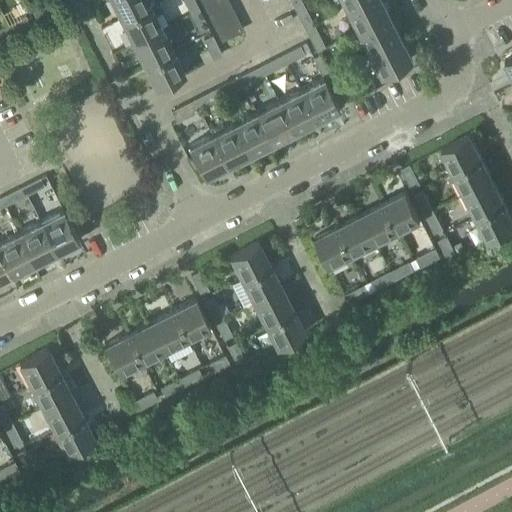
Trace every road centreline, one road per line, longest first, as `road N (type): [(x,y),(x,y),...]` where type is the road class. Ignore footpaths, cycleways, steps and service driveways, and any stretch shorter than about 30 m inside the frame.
road 1 (residential): [(201,219),(443,94),(454,69),(439,37)]
road 2 (residential): [(0,321),(201,219)]
road 3 (residential): [(201,219),(145,106)]
